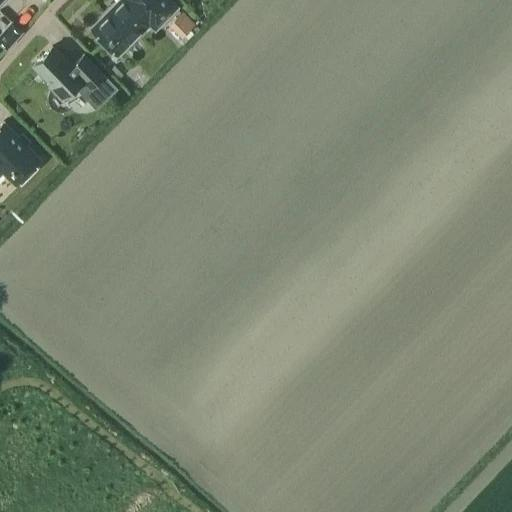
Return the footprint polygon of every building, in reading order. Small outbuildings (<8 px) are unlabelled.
[(120,0),(92,29),(116,53),(149,20),(154,26),(174,6),(168,0),(120,0)] [(185,34),(198,21),(185,8),(172,21),(185,34)] [(0,31),(0,42),(8,49),(24,30),(11,19),(0,31)] [(52,46),(33,65),(52,84),(50,87),(61,98),(77,82),(96,102),(114,85),(84,54),(71,66),(52,46)] [(0,173),(2,171),(14,183),(40,158),(3,121),(0,123),(0,173)]
